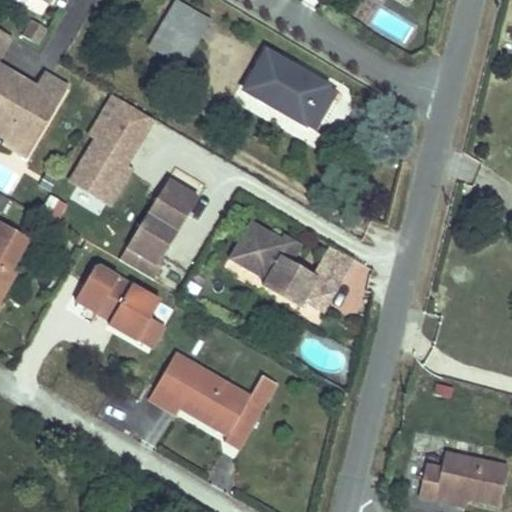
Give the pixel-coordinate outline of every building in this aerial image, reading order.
[(215,15),(189,0),(178,0),(153,38),(188,57),(215,15)] [(22,37),(39,43),(45,26),(28,19),(22,37)] [(0,118),(15,128),(13,132),(34,145),(69,88),(48,76),(40,89),(0,63),(0,61),(16,36),(0,26),(0,118)] [(336,83),(270,44),(246,84),(313,122),(336,83)] [(322,127),(345,88),(336,83),(313,122),(322,127)] [(138,151),(158,119),(116,94),(92,133),(101,138),(75,181),(104,199),(116,179),(126,185),(136,170),(129,166),(138,151)] [(0,139),(27,156),(34,145),(13,132),(15,128),(0,118),(0,139)] [(162,261),(200,194),(170,176),(123,257),(158,277),(166,264),(162,261)] [(114,205),(126,185),(116,179),(104,199),(114,205)] [(69,205),(51,195),(42,211),(60,221),(69,205)] [(0,295),(2,297),(19,269),(14,267),(33,234),(0,215),(0,295)] [(256,221),(234,258),(271,279),(267,285),(304,307),(308,301),(327,313),(359,260),(335,246),(318,275),(297,263),(307,246),(289,235),(286,239),(256,221)] [(159,299),(99,264),(92,266),(74,298),(110,318),(107,321),(137,338),(150,316),(159,299)] [(151,314),(165,322),(173,308),(159,300),(151,314)] [(151,346),(164,324),(150,316),(137,338),(151,346)] [(161,335),(134,380),(156,393),(158,389),(217,423),(230,402),(242,409),(266,367),(252,359),(240,380),(161,335)] [(97,418),(113,426),(127,399),(110,390),(97,418)] [(228,434),(242,409),(230,402),(217,423),(215,427),(228,434)] [(463,488),(494,496),(502,460),(440,445),(437,457),(422,455),(414,489),(432,493),(435,480),(463,488)] [(460,499),(463,488),(435,480),(432,493),(460,499)]
